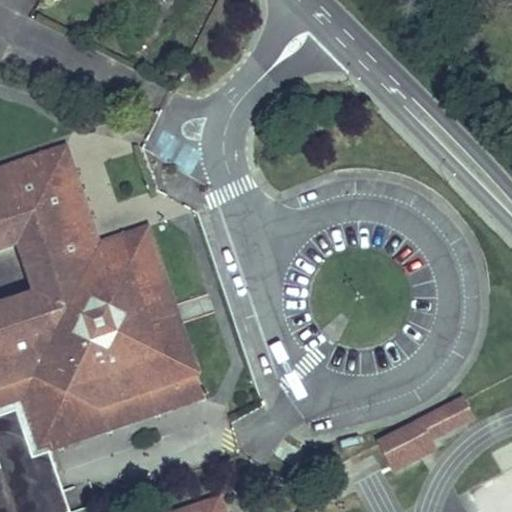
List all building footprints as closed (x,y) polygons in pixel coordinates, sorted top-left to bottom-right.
[(43,441),(50,438),(209,378),(147,212),(96,231),(60,135),(0,157),(0,376),(17,370),(26,395),(43,441)] [(0,404),(26,395),(17,370),(0,376),(0,404)] [(26,395),(0,404),(0,453),(22,511),(53,511),(75,504),(50,438),(43,441),(26,395)] [(423,424),(431,441),(472,421),(464,404),(423,424)] [(423,424),(378,445),(391,471),(436,450),(431,441),(423,424)] [(473,511),(511,511),(511,466),(463,489),(473,511)] [(231,511),(226,497),(187,511),(231,511)]
